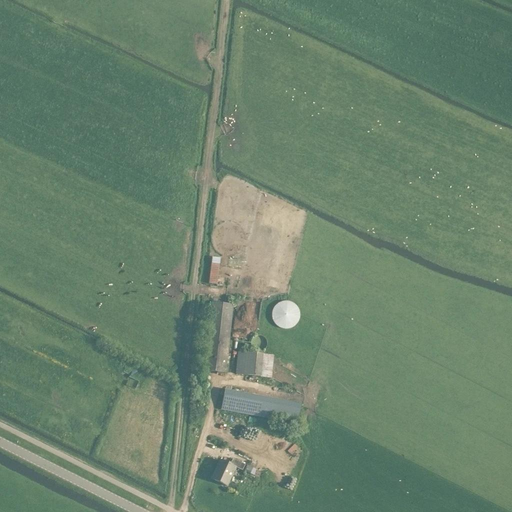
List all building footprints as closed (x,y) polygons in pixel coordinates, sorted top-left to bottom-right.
[(210,263),(207,282),(215,283),(217,264),(210,263)] [(279,327),(283,328),(285,328),(287,328),(291,327),(293,326),(294,325),(296,323),(297,321),(298,320),(298,318),(298,317),(299,314),(298,312),(298,311),(298,309),(297,307),(295,305),(294,304),(292,302),(290,301),(288,301),(286,301),(285,300),(283,301),(282,301),(279,302),(277,303),(275,304),(275,305),(274,306),(272,309),(272,310),(271,313),(271,315),(271,316),(271,317),(271,318),(272,320),(272,321),(273,323),(274,324),(276,326),(278,326),(279,327)] [(203,370),(213,371),(224,372),(231,303),(211,301),(203,370)] [(235,373),(269,377),(272,355),(237,351),(235,373)] [(266,417),(270,397),(225,390),(222,410),(266,417)] [(266,417),(296,423),(300,403),(270,398),(266,417)] [(210,478),(225,485),(233,466),(240,469),(243,463),(231,458),(228,463),(219,459),(210,478)] [(243,469),(252,474),(254,468),(245,464),(243,469)]
